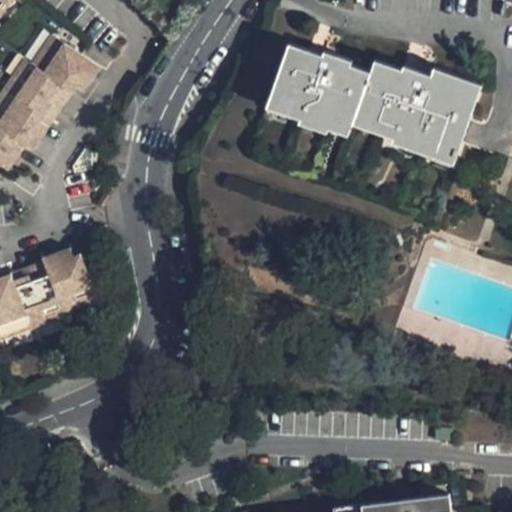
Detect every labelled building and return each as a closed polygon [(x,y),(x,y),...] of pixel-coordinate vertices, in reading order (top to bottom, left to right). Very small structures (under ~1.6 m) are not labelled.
[(48,36),(40,47),(51,55),(58,44),(48,36)] [(40,47),(27,66),(60,88),(67,94),(70,89),(76,80),(85,85),(96,69),(58,44),(51,55),(40,47)] [(284,44),(265,97),(302,108),(299,116),(329,126),(332,118),(353,125),(356,116),(393,129),(391,133),(436,147),(438,143),(459,150),(466,128),(473,109),(462,105),(471,77),(434,65),(432,72),(403,63),(401,69),(374,59),(370,72),(349,65),(351,59),(324,50),(322,56),(284,44)] [(20,61),(7,80),(17,86),(9,98),(40,118),(47,123),(56,110),(48,105),(60,88),(27,66),(20,61)] [(462,105),(473,109),(482,81),(471,77),(462,105)] [(7,80),(0,90),(0,91),(9,98),(17,86),(7,80)] [(76,80),(70,89),(79,95),(85,85),(76,80)] [(56,110),(67,94),(60,88),(48,105),(56,110)] [(0,91),(0,134),(18,147),(26,153),(35,139),(29,135),(40,118),(9,98),(0,91)] [(262,107),(298,119),(299,116),(302,108),(265,97),(262,107)] [(328,129),(329,126),(299,116),(298,119),(296,125),(326,135),(328,129)] [(356,116),(353,125),(390,137),(391,133),(393,129),(356,116)] [(35,139),(47,123),(40,118),(29,135),(35,139)] [(329,126),(328,129),(348,136),(353,125),(332,118),(329,126)] [(436,147),(391,133),(390,137),(388,141),(454,163),(459,150),(438,143),(436,147)] [(0,155),(0,156),(9,161),(18,147),(0,134),(0,155)] [(0,156),(0,155),(0,172),(1,173),(9,161),(0,156)] [(68,296),(72,306),(94,298),(76,252),(68,254),(65,247),(38,257),(39,260),(43,270),(55,301),(68,296)] [(39,260),(23,266),(27,276),(43,270),(39,260)] [(33,309),(37,321),(59,314),(59,311),(55,301),(43,270),(27,276),(23,266),(7,272),(22,313),(33,309)] [(0,334),(14,330),(10,318),(22,313),(7,272),(0,274),(0,334)] [(55,301),(59,311),(72,306),(68,296),(55,301)] [(22,313),(26,325),(37,321),(33,309),(22,313)] [(26,325),(22,313),(10,318),(14,330),(26,325)] [(188,399),(190,406),(203,400),(201,393),(188,399)] [(425,422),(425,435),(442,436),(443,423),(425,422)] [(313,511),(447,511),(445,486),(359,497),(360,506),(313,511)] [(2,496),(13,511),(21,505),(11,490),(2,496)]
